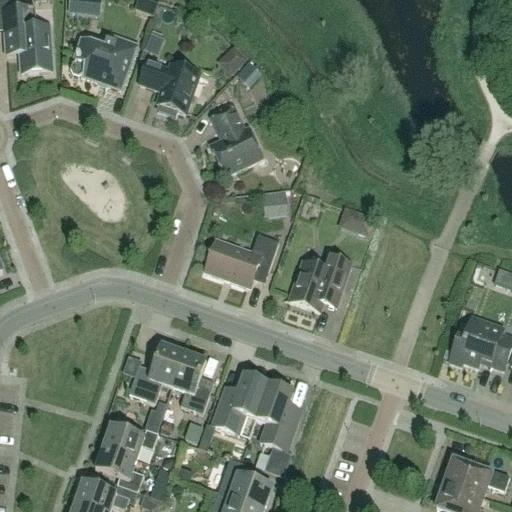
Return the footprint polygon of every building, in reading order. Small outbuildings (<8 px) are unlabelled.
[(93,0),(66,0),(65,9),(91,15),(94,0),(93,0)] [(16,4),(0,5),(0,34),(3,34),(4,42),(5,58),(18,57),(20,78),(52,76),(48,29),(35,30),(34,11),(16,12),(16,4)] [(72,79),(77,81),(80,79),(97,86),(99,88),(106,91),(107,89),(119,93),(134,50),(107,40),(103,53),(81,45),(74,66),(71,67),(69,73),(72,79)] [(226,72),(241,57),(228,43),(213,59),(226,72)] [(146,65),(138,89),(160,96),(156,108),(158,109),(156,115),(174,121),(176,115),(184,118),(198,79),(170,69),(168,73),(146,65)] [(243,134),(233,112),(210,123),(220,145),(209,150),(223,181),(262,163),(247,132),(243,134)] [(269,222),(283,217),(279,205),(265,210),(269,222)] [(366,239),(371,224),(360,220),(354,235),(366,239)] [(278,246),(257,239),(250,258),(215,245),(204,276),(249,292),(256,270),(268,274),(278,246)] [(302,266),(288,306),(318,316),(322,307),(335,311),(341,294),(350,268),(327,260),(323,273),(302,266)] [(457,341),(448,366),(460,371),(462,367),(477,372),(479,366),(503,374),(511,347),(511,343),(500,339),(502,333),(471,322),(463,343),(457,341)] [(171,392),(182,358),(160,350),(151,375),(138,371),(138,370),(134,381),(128,399),(154,408),(161,389),(171,392)] [(182,358),(171,392),(184,397),(179,411),(202,418),(209,396),(196,391),(205,366),(182,358)] [(128,361),(122,377),(134,381),(138,370),(138,371),(140,366),(128,361)] [(255,424),(267,388),(243,379),(237,396),(224,392),(211,430),(237,439),(244,420),(255,424)] [(267,388),(255,424),(266,428),(259,447),(286,456),(300,415),(287,410),(292,397),(267,388)] [(102,452),(136,464),(140,451),(152,455),(157,439),(145,434),(142,442),(109,430),(102,452)] [(136,464),(102,452),(94,474),(118,482),(116,490),(137,497),(143,480),(132,476),(136,464)] [(224,485),(218,500),(251,511),(263,511),(271,491),(247,483),(251,472),(229,464),(221,484),(224,485)] [(480,474),(452,464),(450,469),(446,469),(443,478),(446,481),(443,489),(482,502),(486,490),(503,496),(508,481),(484,473),(480,474)] [(81,486),(74,508),(84,511),(110,511),(111,510),(116,511),(125,511),(128,503),(81,486)] [(478,511),(482,502),(443,489),(440,496),(437,496),(433,506),(436,508),(434,511),(478,511)] [(251,511),(218,500),(214,511),(251,511)]
